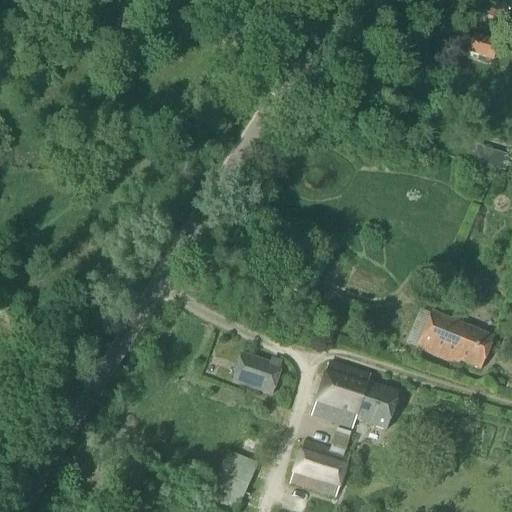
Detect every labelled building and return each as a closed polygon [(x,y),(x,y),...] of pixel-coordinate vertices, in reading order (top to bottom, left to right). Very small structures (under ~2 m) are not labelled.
[(485,24),(507,31),(511,18),(489,11),(485,24)] [(495,46),(472,39),(467,54),(490,61),(495,46)] [(271,281),(309,298),(325,262),(287,245),(271,281)] [(415,350),(457,367),(459,363),(479,371),(492,339),(429,314),(415,350)] [(310,324),(308,338),(323,340),(324,325),(310,324)] [(229,386),(269,398),(277,370),(238,358),(229,386)] [(310,419),(351,430),(353,421),(385,430),(396,394),(364,385),(367,376),(326,364),(310,419)] [(288,485),(334,499),(337,489),(339,490),(346,467),(345,466),(347,460),(342,458),(349,435),(334,430),(327,454),(300,446),(298,453),(297,452),(289,476),(291,476),(288,485)] [(203,507),(214,511),(237,511),(257,467),(225,454),(203,507)] [(285,499),(280,511),(307,511),(309,507),(285,499)]
